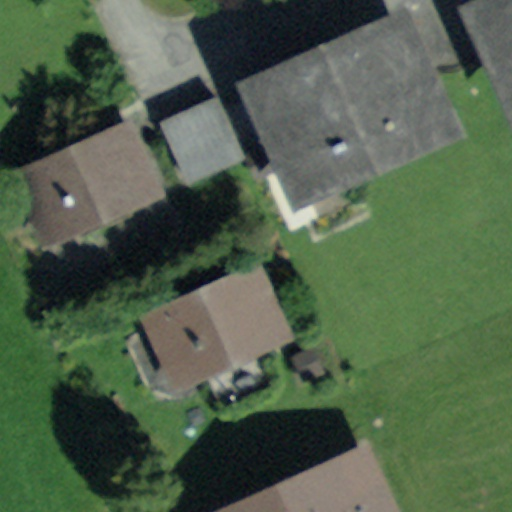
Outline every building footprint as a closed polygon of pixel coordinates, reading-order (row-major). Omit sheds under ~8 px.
[(511,6),(484,19),(511,81),(511,6)] [(261,95),(299,180),(440,118),(402,32),(261,95)] [(221,102),(193,115),(218,170),(246,157),(221,102)] [(193,115),(166,127),(191,182),(218,170),(193,115)] [(126,134),(25,179),(51,236),(151,190),(126,134)] [(256,277),(156,322),(182,379),(206,368),(212,382),(263,359),(257,345),(281,334),(256,277)] [(383,511),(362,465),(284,500),(289,511),(383,511)] [(289,511),(284,500),(257,511),(289,511)]
